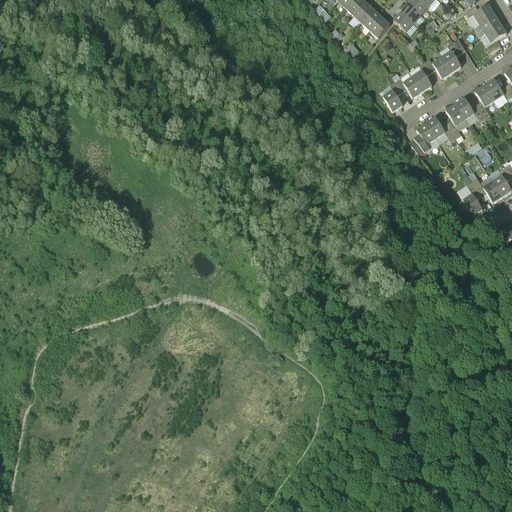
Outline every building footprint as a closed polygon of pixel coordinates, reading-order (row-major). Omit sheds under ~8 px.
[(338,0),(337,1),(345,9),(352,0),(338,0)] [(360,0),(352,0),(345,9),(353,16),(365,4),(360,0)] [(428,9),(418,0),(412,0),(408,5),(420,17),(428,9)] [(434,0),(418,0),(428,9),(435,1),(434,0)] [(467,0),(463,3),(467,9),(471,6),(467,0)] [(365,4),(353,16),(361,24),(373,11),(365,4)] [(420,17),(408,5),(401,14),(413,25),(420,17)] [(478,13),(473,17),(479,26),(494,17),(488,7),(478,13)] [(475,8),(465,15),(468,20),(473,17),(478,13),(475,8)] [(323,9),(318,14),(321,18),(326,13),(323,9)] [(452,10),(448,12),(452,18),(456,16),(452,10)] [(373,11),(361,24),(369,31),(381,18),(373,11)] [(326,13),(321,18),(325,21),(330,16),(326,13)] [(401,14),(393,22),(405,33),(413,25),(401,14)] [(494,17),(479,26),(485,36),(500,26),(494,17)] [(381,18),(369,31),(378,39),(389,26),(381,18)] [(433,22),(429,25),(433,31),(437,28),(433,22)] [(500,26),(485,36),(491,45),(497,42),(506,36),(500,26)] [(338,33),(335,29),(329,33),(333,37),(338,33)] [(338,33),(333,37),(336,41),(341,37),(338,33)] [(415,40),(409,44),(412,49),(418,45),(415,40)] [(458,42),(453,45),(460,56),(465,52),(458,42)] [(497,42),(491,45),(486,48),(490,54),(500,47),(497,42)] [(352,43),(346,48),(349,51),(355,47),(352,43)] [(453,45),(448,49),(451,53),(455,59),(460,56),(453,45)] [(355,47),(349,51),(353,55),(358,51),(355,47)] [(451,53),(441,59),(451,74),(461,68),(455,59),(451,53)] [(432,65),(435,71),(441,80),(451,74),(441,59),(432,65)] [(429,61),(424,64),(430,74),(435,71),(432,65),(429,61)] [(430,74),(424,64),(419,67),(422,72),(425,77),(430,74)] [(422,72),(412,78),(422,93),(431,87),(425,77),(422,72)] [(403,84),(402,84),(406,90),(412,99),(422,93),(412,78),(403,84)] [(400,79),(394,83),(401,93),(406,90),(402,84),(403,84),(400,79)] [(494,82),(484,88),(494,103),(503,97),(500,91),(494,82)] [(394,83),(389,86),(392,91),(392,90),(396,96),(401,93),(394,83)] [(494,103),(484,88),(475,94),(481,103),(484,109),(494,103)] [(511,98),(505,88),(500,91),(503,97),(506,101),(511,98)] [(392,91),(382,97),(392,112),(402,106),(396,96),(392,90),(392,91)] [(464,100),(455,106),(464,121),(474,115),(470,110),(464,100)] [(484,109),(481,103),(475,106),(485,121),(490,118),(484,109)] [(455,106),(445,112),(451,122),(455,127),(464,121),(455,106)] [(475,106),(470,110),(474,115),(480,125),(485,121),(475,106)] [(441,128),(435,119),(425,125),(435,140),(444,134),(445,134),(441,128)] [(455,127),(451,122),(446,125),(456,140),(461,137),(455,127)] [(425,125),(416,131),(419,136),(413,140),(424,154),(429,151),(426,146),(435,140),(425,125)] [(456,140),(446,125),(441,128),(445,134),(444,134),(450,144),(456,140)] [(424,154),(413,140),(408,143),(419,157),(424,154)] [(510,179),(504,169),(499,172),(502,177),(505,183),(510,179)] [(502,177),(492,183),(502,198),(511,192),(505,183),(502,177)] [(483,189),(477,180),(471,183),(481,198),(486,195),(483,189)] [(481,198),(471,183),(466,186),(472,196),(476,201),(481,198)] [(483,189),(486,195),(492,204),(502,198),(492,183),(483,189)] [(476,201),(472,196),(462,202),(472,217),(482,211),(476,201)] [(511,234),(508,228),(498,235),(508,250),(511,247),(511,234)]
